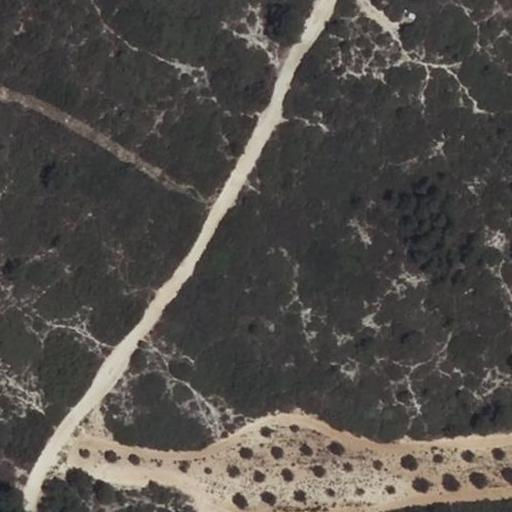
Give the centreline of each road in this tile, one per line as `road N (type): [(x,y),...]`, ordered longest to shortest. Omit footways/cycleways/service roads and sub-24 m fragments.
road 1 (track): [(24,511),(32,469),(197,236),(325,0)]
road 2 (track): [(0,90),(67,116),(215,204)]
